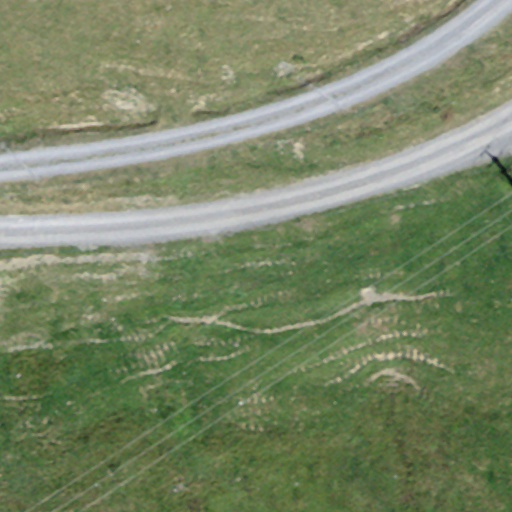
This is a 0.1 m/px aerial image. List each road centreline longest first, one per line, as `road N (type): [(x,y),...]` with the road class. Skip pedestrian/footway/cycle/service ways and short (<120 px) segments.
road 1 (track): [(0,171),(236,133),(313,109),(450,39),(499,0)]
road 2 (track): [(511,122),(467,148),(263,209),(0,234)]
